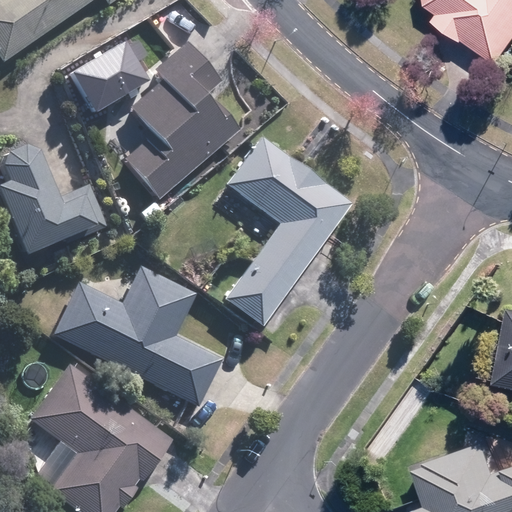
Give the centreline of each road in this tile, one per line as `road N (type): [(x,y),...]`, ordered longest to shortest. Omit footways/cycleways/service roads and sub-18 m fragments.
road 1 (residential): [(255,495),(481,170)]
road 2 (residential): [(271,0),(350,72),(481,170)]
